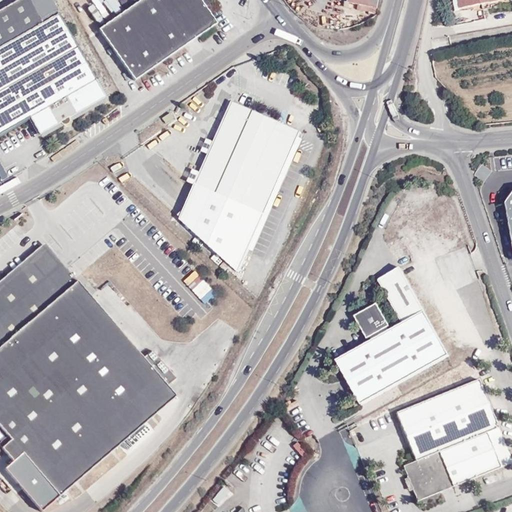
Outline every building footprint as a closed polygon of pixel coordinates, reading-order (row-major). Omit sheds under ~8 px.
[(42,137),(109,99),(64,16),(55,0),(25,0),(0,14),(0,135),(31,117),(42,137)] [(141,0),(99,29),(135,81),(216,24),(210,14),(211,6),(206,0),(141,0)] [(460,9),(457,0),(452,0),(455,13),(461,11),(461,9),(460,9)] [(457,0),(460,9),(461,9),(481,5),(479,0),(457,0)] [(357,9),(374,13),(375,7),(358,4),(357,9)] [(264,216),(300,132),(232,103),(196,186),(181,221),(240,273),(264,216)] [(511,190),(503,202),(511,249),(511,190)] [(0,422),(63,495),(174,398),(44,248),(0,285),(0,422)] [(386,330),(390,327),(377,307),(357,318),(368,339),(371,338),(373,342),(338,361),(361,405),(449,355),(425,313),(388,334),(386,330)] [(478,309),(482,316),(476,318),(484,337),(494,333),(483,307),(478,309)] [(410,405),(477,378),(471,363),(404,391),(410,405)] [(416,462),(404,467),(418,503),(443,493),(441,487),(450,484),(452,489),(511,465),(478,382),(397,414),(416,462)] [(443,493),(452,489),(450,484),(441,487),(443,493)]
